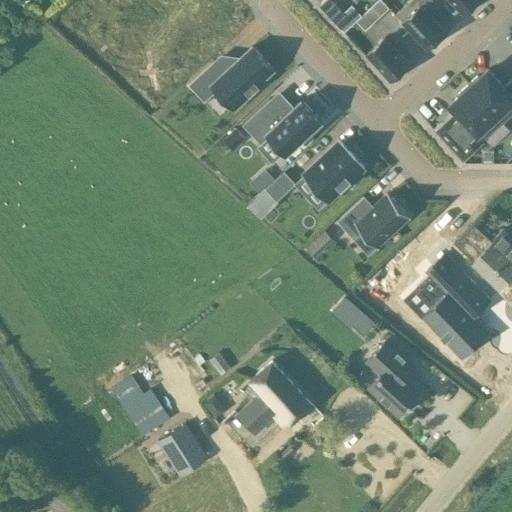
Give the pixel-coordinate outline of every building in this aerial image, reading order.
[(345,14),(332,0),(323,0),(319,4),(336,23),(345,14)] [(409,0),(396,12),(427,46),(445,29),(430,14),(440,6),(434,0),(409,0)] [(451,0),(463,13),(476,0),(451,0)] [(384,37),(367,53),(391,79),(409,63),(384,37)] [(258,82),(273,68),(252,46),(224,71),(213,60),(188,83),(204,101),(216,89),(234,108),(259,84),(258,82)] [(503,122),(511,113),(511,78),(504,86),(488,68),(479,76),(477,75),(467,84),(502,122),(503,122)] [(502,122),(467,84),(457,94),(458,95),(449,104),(456,111),(434,131),(461,160),(483,140),(502,122)] [(320,119),(301,99),(285,114),(270,98),(242,123),(260,143),(269,135),(285,152),(320,119)] [(229,132),(223,138),(233,148),(239,142),(229,132)] [(329,200),(364,167),(340,140),(304,173),(329,200)] [(276,200),(295,182),(283,170),(264,187),(276,200)] [(377,248),(410,217),(388,193),(370,211),(360,201),(337,222),(355,241),(363,233),(377,248)] [(470,228),(459,240),(477,256),(473,261),(499,286),(511,272),(511,238),(502,229),(488,244),(470,228)] [(319,229),(301,246),(312,257),(330,241),(319,229)] [(432,274),(418,288),(434,305),(423,315),(457,350),(458,350),(462,354),(468,348),(469,348),(481,337),(480,336),(487,330),(481,324),(481,323),(455,296),(469,282),(471,281),(444,253),(427,269),(432,274)] [(362,311),(353,321),(363,331),(373,320),(362,311)] [(371,356),(366,362),(378,373),(377,375),(378,376),(369,386),(399,414),(409,404),(412,402),(411,401),(421,390),(406,377),(416,367),(408,360),(386,340),(371,356)] [(236,415),(254,433),(274,415),(285,427),(311,403),(271,360),(250,379),(253,383),(251,384),(260,393),(236,415)] [(149,386),(142,390),(130,372),(109,385),(140,434),(168,416),(149,386)] [(214,416),(226,405),(211,390),(200,401),(214,416)] [(157,440),(180,475),(209,457),(186,421),(157,440)] [(196,511),(198,511),(238,496),(223,459),(182,476),(196,511)]
